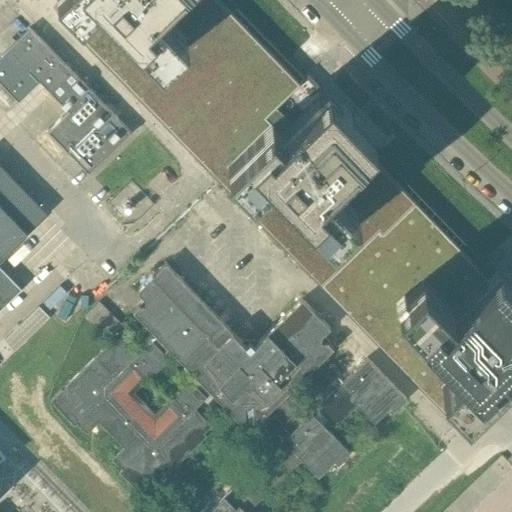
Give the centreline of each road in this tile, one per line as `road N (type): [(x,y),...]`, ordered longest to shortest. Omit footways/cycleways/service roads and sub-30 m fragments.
road 1 (tertiary): [(316,0),(511,193)]
road 2 (tertiary): [(511,136),(383,4)]
